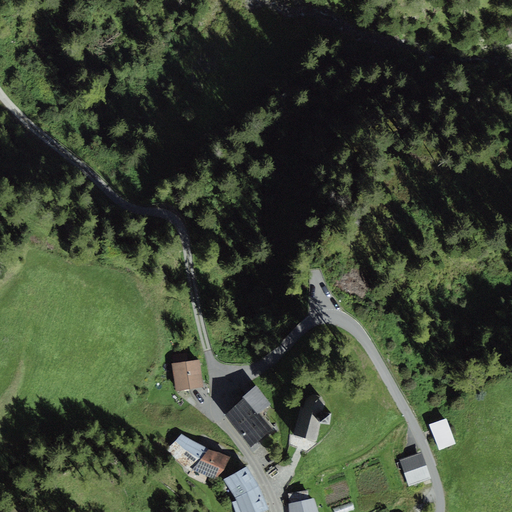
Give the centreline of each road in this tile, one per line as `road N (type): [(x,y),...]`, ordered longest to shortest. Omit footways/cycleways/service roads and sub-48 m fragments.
road 1 (residential): [(439,511),(435,473),(405,409),(354,326),(331,314),(218,391),(220,413),(266,486)]
road 2 (track): [(0,93),(121,203),(179,224),(218,391)]
